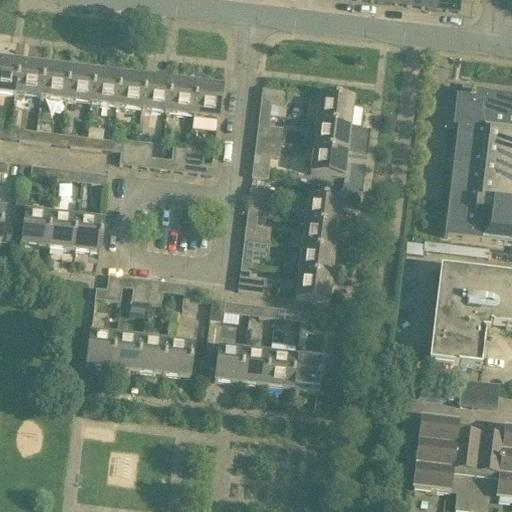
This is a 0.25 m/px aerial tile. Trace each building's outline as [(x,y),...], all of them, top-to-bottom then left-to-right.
[(393,0),(393,7),(408,9),(408,0),(393,0)] [(408,0),(408,9),(423,11),(424,0),(408,0)] [(445,0),(444,13),(459,15),(460,0),(445,0)] [(0,97),(14,99),(18,65),(0,62),(0,97)] [(39,102),(43,68),(18,65),(14,99),(39,102)] [(64,105),(69,71),(43,68),(39,102),(64,105)] [(90,108),(94,74),(69,71),(64,105),(90,108)] [(115,111),(119,77),(94,74),(90,108),(115,111)] [(140,114),(145,80),(119,77),(115,111),(140,114)] [(166,117),(170,83),(145,80),(140,114),(166,117)] [(191,120),(195,86),(170,83),(166,117),(191,120)] [(191,120),(217,123),(218,123),(222,89),(195,86),(191,120)] [(285,110),(287,95),(261,92),(259,107),(285,110)] [(511,100),(468,95),(466,109),(463,108),(461,127),(456,127),(443,239),(511,247),(511,100)] [(314,124),(349,129),(352,102),(318,98),(314,124)] [(311,150),(346,154),(349,129),(314,124),(311,150)] [(255,143),(280,146),(282,131),(257,128),(255,143)] [(19,132),(18,143),(34,145),(35,134),(19,132)] [(35,134),(34,145),(49,147),(51,136),(35,134)] [(70,138),(69,150),(84,151),(85,152),(86,140),(70,138)] [(86,140),(85,152),(100,153),(101,142),(86,140)] [(118,168),(133,170),(136,145),(121,143),(121,146),(120,156),(118,168)] [(255,143),(251,180),(268,183),(270,160),(278,161),(280,146),(255,143)] [(133,170),(148,172),(151,147),(136,145),(133,170)] [(169,174),(184,176),(187,151),(172,149),(169,174)] [(346,154),(311,150),(308,176),(342,181),(346,154)] [(187,151),(184,176),(199,178),(202,153),(187,151)] [(8,167),(0,165),(0,176),(7,177),(8,167)] [(40,170),(39,181),(55,183),(56,172),(40,170)] [(56,172),(55,183),(70,185),(72,174),(56,172)] [(107,179),(91,177),(90,187),(106,189),(107,179)] [(274,195),(249,192),(247,207),(272,210),(274,195)] [(302,224),(336,229),(340,202),(305,198),(302,224)] [(20,248),(47,251),(51,218),(26,215),(27,204),(15,203),(12,234),(22,235),(20,248)] [(76,221),(51,218),(47,251),(72,254),(76,221)] [(76,221),(72,254),(99,257),(103,224),(76,221)] [(299,250),(333,254),(336,229),(302,224),(299,250)] [(243,243),(268,246),(270,231),(245,228),(243,243)] [(243,243),(241,258),(266,261),(268,246),(243,243)] [(296,275),(330,279),(333,254),(299,250),(296,275)] [(427,365),(472,370),(480,371),(484,335),(482,332),(488,333),(489,326),(491,330),(511,332),(511,279),(439,270),(427,365)] [(293,301),(327,305),(330,279),(296,275),(293,301)] [(120,306),(122,281),(107,279),(104,304),(120,306)] [(239,279),(237,294),(262,297),(264,282),(239,279)] [(145,309),(148,284),(133,282),(130,307),(145,309)] [(163,286),(148,284),(145,309),(160,311),(163,286)] [(196,315),(197,303),(199,290),(184,288),(181,313),(196,315)] [(222,317),(238,318),(239,307),(223,306),(210,304),(208,325),(221,326),(222,317)] [(273,323),(274,312),(258,310),(257,321),(273,323)] [(290,314),(274,312),(273,323),(289,325),(290,314)] [(325,318),(309,316),(308,327),(324,329),(325,318)] [(111,372),(115,338),(89,335),(85,369),(111,372)] [(141,341),(115,338),(111,372),(137,375),(141,341)] [(162,378),(166,344),(141,341),(137,375),(162,378)] [(192,347),(166,344),(162,378),(188,382),(192,347)] [(213,385),(240,388),(244,353),(217,350),(216,359),(204,358),(202,371),(215,372),(213,385)] [(244,353),(240,388),(265,391),(269,356),(244,353)] [(269,356),(265,391),(290,394),(294,359),(269,356)] [(294,359),(290,394),(316,397),(320,362),(294,359)] [(498,389),(470,385),(460,384),(457,410),(495,415),(498,389)] [(417,401),(445,404),(447,392),(419,389),(417,401)] [(334,402),(315,399),(313,416),(332,419),(334,402)] [(419,419),(411,493),(449,498),(449,497),(455,498),(453,511),(487,511),(488,502),(494,503),(494,504),(511,506),(511,430),(503,430),(501,441),(457,436),(458,424),(419,419)]
